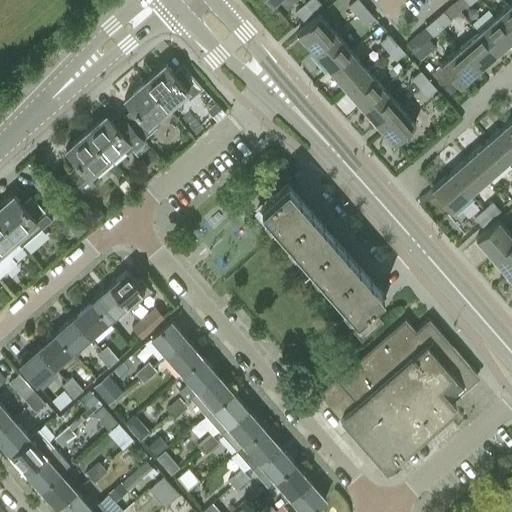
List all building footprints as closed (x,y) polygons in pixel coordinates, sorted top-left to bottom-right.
[(313,11),(322,3),(319,0),(307,0),(305,2),(313,11)] [(357,14),(366,6),(360,0),(353,0),(348,5),(357,14)] [(511,34),(511,0),(496,15),(511,34)] [(304,19),(313,11),(305,2),(296,10),(304,19)] [(365,23),(374,15),(366,6),(357,14),(365,23)] [(441,25),(450,17),(443,8),(434,16),(441,25)] [(313,51),(335,32),(320,14),(298,33),(313,51)] [(496,52),(511,38),(511,34),(496,15),(477,31),(496,52)] [(432,33),(441,25),(434,16),(425,24),(432,33)] [(425,24),(405,41),(413,49),(432,33),(425,24)] [(478,68),(496,52),(477,31),(459,47),(478,68)] [(330,70),(351,51),(335,32),(313,51),(330,70)] [(388,51),(397,43),(389,34),(380,42),(388,51)] [(396,60),(405,52),(397,43),(388,51),(396,60)] [(460,84),(478,68),(459,47),(441,63),(460,84)] [(345,88),(367,69),(351,51),(330,70),(345,88)] [(183,64),(173,73),(164,63),(144,80),(165,104),(184,87),(192,96),(202,87),(183,64)] [(441,63),(431,73),(449,94),(460,84),(441,63)] [(361,106),(383,87),(367,69),(345,88),(361,106)] [(420,87),(429,79),(421,70),(412,78),(420,87)] [(428,96),(437,88),(429,79),(420,87),(428,96)] [(153,114),(165,104),(144,80),(124,98),(133,107),(124,115),(144,138),(161,123),(153,114)] [(377,124),(399,105),(383,87),(361,106),(377,124)] [(214,101),(208,106),(217,116),(222,111),(214,101)] [(393,142),(415,123),(399,105),(377,124),(393,142)] [(124,115),(115,123),(106,113),(85,131),(106,155),(119,144),(127,153),(144,138),(124,115)] [(505,161),(511,154),(511,132),(505,124),(487,140),(505,161)] [(87,172),(106,155),(85,131),(66,148),(74,158),(65,167),(68,171),(61,177),(70,188),(78,182),(85,190),(95,181),(87,172)] [(487,177),(505,161),(487,140),(469,156),(487,177)] [(469,193),(487,177),(469,156),(451,172),(469,193)] [(128,179),(136,188),(145,180),(137,171),(128,179)] [(451,209),(469,193),(451,172),(433,188),(451,209)] [(373,301),(383,292),(287,182),(256,208),(360,327),(381,309),(373,301)] [(31,195),(22,204),(13,194),(0,205),(0,219),(14,236),(14,235),(22,244),(41,228),(52,219),(31,195)] [(484,208),(483,208),(472,196),(468,199),(472,203),(470,205),(477,213),(475,216),(483,225),(492,217),(484,208)] [(492,217),(501,209),(493,200),(484,208),(492,217)] [(105,214),(98,206),(86,216),(92,224),(105,214)] [(65,215),(80,233),(86,227),(71,210),(65,215)] [(0,257),(0,247),(14,236),(0,219),(0,263),(3,261),(0,257)] [(492,258),(511,240),(511,235),(498,220),(476,240),(492,258)] [(508,276),(511,272),(511,240),(492,258),(508,276)] [(139,277),(136,280),(125,268),(108,284),(125,304),(128,308),(149,289),(139,277)] [(108,319),(125,304),(108,284),(90,299),(108,319)] [(0,285),(0,304),(1,305),(11,296),(1,285),(0,285)] [(89,335),(108,319),(90,299),(72,315),(89,335)] [(148,330),(163,316),(153,305),(138,319),(148,330)] [(72,351),(89,335),(72,315),(54,331),(72,351)] [(462,387),(477,374),(428,317),(414,329),(404,317),(318,391),(338,415),(342,412),(385,462),(454,403),(448,396),(461,385),(462,387)] [(140,336),(148,330),(138,319),(131,325),(140,336)] [(165,354),(185,337),(169,319),(149,336),(165,354)] [(53,366),(72,351),(54,331),(36,347),(53,366)] [(180,371),(200,354),(185,337),(165,354),(180,371)] [(108,367),(118,358),(106,344),(96,354),(108,367)] [(37,381),(53,366),(36,347),(31,351),(28,349),(18,358),(20,360),(19,361),(37,381)] [(189,395),(216,372),(200,354),(180,371),(188,380),(178,389),(186,398),(190,396),(189,395)] [(143,382),(157,370),(148,360),(135,372),(143,382)] [(204,413),(231,389),(216,372),(189,395),(190,396),(204,413)] [(29,403),(39,394),(19,373),(10,381),(29,403)] [(123,390),(108,373),(93,386),(108,403),(123,390)] [(73,397),(83,388),(71,375),(61,384),(73,397)] [(90,413),(101,403),(90,389),(78,399),(90,413)] [(220,431),(247,407),(231,389),(204,413),(220,431)] [(34,409),(44,401),(39,394),(29,403),(34,409)] [(174,417),(187,406),(178,396),(165,408),(174,417)] [(0,427),(12,417),(0,403),(0,427)] [(116,421),(102,404),(93,412),(107,429),(116,421)] [(235,448),(262,425),(247,407),(220,431),(235,448)] [(79,413),(67,424),(71,429),(83,418),(79,413)] [(0,442),(8,451),(27,435),(12,417),(0,427),(0,442)] [(63,446),(76,434),(71,429),(67,424),(54,436),(63,446)] [(258,460),(278,442),(262,425),(235,448),(251,467),(259,461),(258,460)] [(205,453),(218,441),(210,431),(196,443),(205,453)] [(24,470),(43,453),(27,435),(8,451),(24,470)] [(156,454),(164,447),(156,438),(148,445),(156,454)] [(273,477),(293,460),(278,442),(258,460),(259,461),(273,477)] [(59,471),(68,463),(52,445),(43,453),(24,470),(40,488),(59,471)] [(94,481),(107,470),(98,460),(85,472),(94,481)] [(128,489),(153,466),(147,460),(122,482),(128,489)] [(285,498),(308,477),(293,460),(273,477),(284,489),(280,492),(285,498)] [(236,489),(250,477),(241,467),(228,479),(236,489)] [(55,505),(74,488),(59,471),(40,488),(55,505)] [(164,504),(178,492),(163,474),(149,486),(164,504)] [(303,511),(306,511),(325,496),(308,477),(285,498),(287,500),(290,497),(303,511)] [(114,500),(128,489),(122,482),(120,480),(107,492),(114,500)] [(60,511),(82,511),(89,506),(74,488),(55,505),(60,511)] [(108,511),(98,500),(90,507),(89,506),(82,511),(108,511)]
